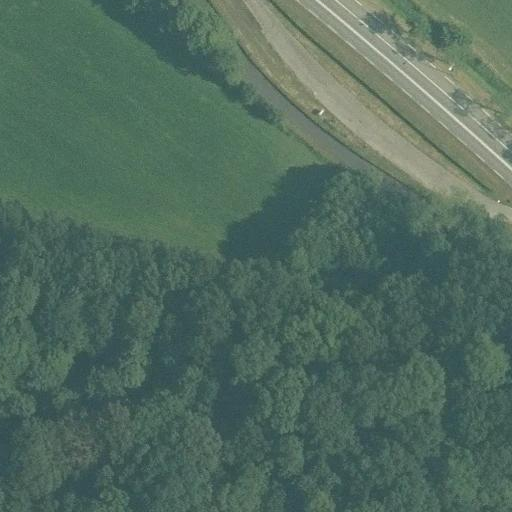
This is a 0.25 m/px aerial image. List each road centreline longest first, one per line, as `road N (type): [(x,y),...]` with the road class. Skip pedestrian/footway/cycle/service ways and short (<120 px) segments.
road 1 (track): [(511,397),(0,275)]
road 2 (primary): [(511,172),(314,0)]
